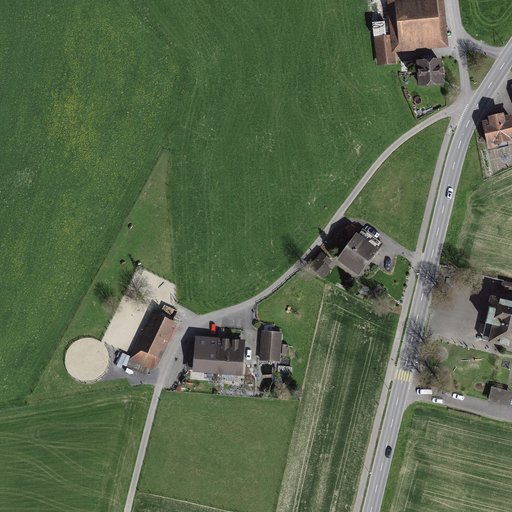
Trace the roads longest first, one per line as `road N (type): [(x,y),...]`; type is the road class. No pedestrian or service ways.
road 1 (tertiary): [(369,511),(448,180),(474,107)]
road 2 (residential): [(463,100),(380,155),(352,194)]
